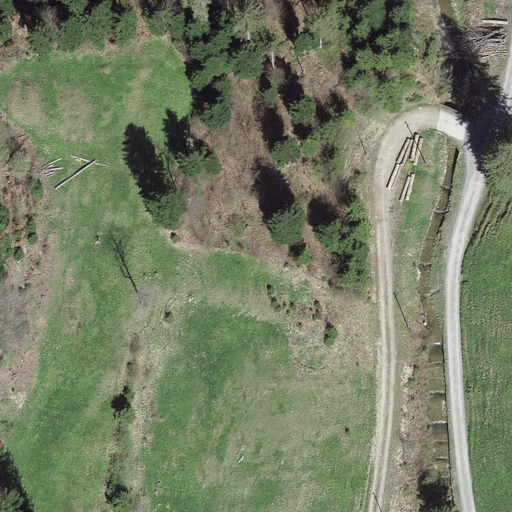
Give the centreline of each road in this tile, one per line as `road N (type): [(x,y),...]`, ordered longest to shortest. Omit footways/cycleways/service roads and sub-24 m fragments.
road 1 (track): [(482,147),(427,116),(409,120),(388,150),(387,370),(374,511)]
road 2 (track): [(511,49),(451,264),(453,479),(462,511)]
